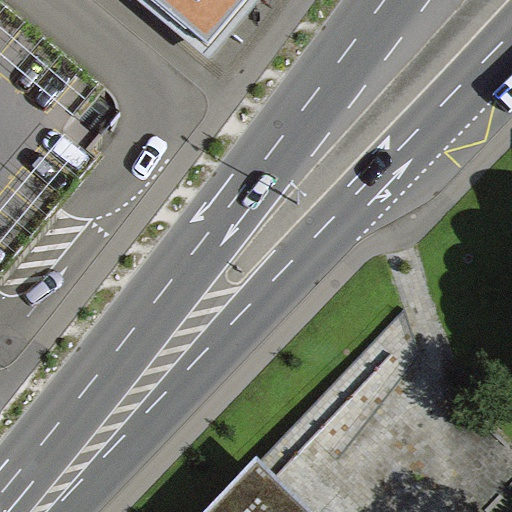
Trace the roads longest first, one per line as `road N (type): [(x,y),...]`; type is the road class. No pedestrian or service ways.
road 1 (primary): [(102,429),(273,282),(511,34)]
road 2 (primary): [(394,0),(205,255),(102,429)]
